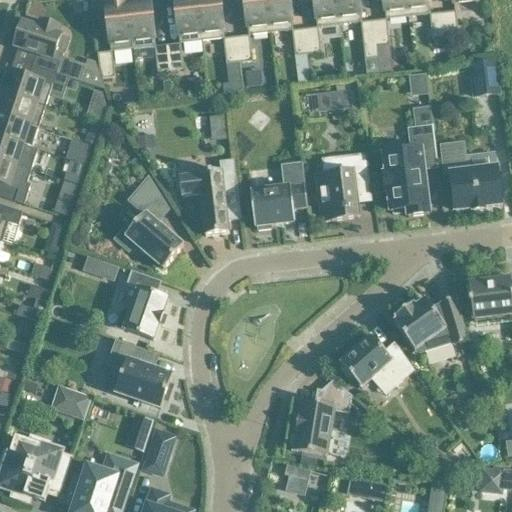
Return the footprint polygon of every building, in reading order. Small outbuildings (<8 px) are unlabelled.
[(202,43),(196,0),(174,0),(180,46),(181,46),(181,45),(202,43)] [(196,0),(202,43),(223,40),(223,41),(224,41),(219,0),(196,0)] [(271,35),(266,0),(244,0),(248,38),(249,38),(249,37),(271,35)] [(289,0),(266,0),(271,35),(292,32),(292,33),(293,33),(289,0)] [(340,27),(336,0),(313,0),(317,30),(318,30),(318,29),(340,27)] [(336,0),(340,27),(361,24),(361,25),(362,24),(359,0),(336,0)] [(408,19),(406,0),(383,0),(386,22),(387,22),(387,21),(408,19)] [(428,0),(406,0),(408,19),(429,16),(431,16),(428,0)] [(150,2),(128,4),(133,51),(154,49),(156,49),(150,2)] [(112,54),(133,51),(128,4),(106,6),(106,7),(105,7),(111,54),(112,54)] [(459,39),(455,13),(443,15),(446,40),(459,39)] [(443,15),(431,16),(429,16),(432,42),(446,40),(443,15)] [(390,47),(387,22),(386,22),(374,23),(377,48),(378,48),(390,47)] [(36,56),(33,68),(57,76),(61,63),(53,61),(61,37),(58,36),(60,29),(41,23),(39,30),(22,24),(15,49),(36,56)] [(374,23),(362,24),(361,25),(365,62),(379,60),(378,48),(377,48),(374,23)] [(321,55),(318,30),(317,30),(305,31),(308,57),(321,55)] [(305,31),(293,33),(292,33),(295,58),(308,57),(305,31)] [(249,38),(248,38),(236,39),(239,65),(252,63),(249,38)] [(236,39),(224,41),(223,41),(226,66),(239,65),(236,39)] [(184,71),(181,46),(180,46),(168,47),(171,73),(184,71)] [(171,73),(168,47),(156,49),(154,49),(158,74),(171,73)] [(111,54),(97,55),(99,71),(101,76),(102,81),(115,79),(112,54),(111,54)] [(499,96),(495,64),(470,67),(474,99),(499,96)] [(249,67),(251,81),(267,78),(264,65),(249,67)] [(53,88),(57,76),(33,68),(29,80),(9,73),(2,94),(45,109),(52,87),(53,88)] [(102,81),(101,76),(79,69),(75,82),(106,92),(102,81)] [(414,89),(430,89),(430,70),(413,70),(414,89)] [(322,105),(354,104),(354,85),(321,86),(322,105)] [(102,95),(97,93),(90,117),(103,121),(107,108),(102,95)] [(0,116),(39,129),(45,109),(2,94),(0,100),(0,116)] [(0,139),(32,149),(39,129),(0,116),(0,139)] [(104,128),(93,124),(87,144),(97,148),(104,128)] [(383,176),(385,194),(388,194),(390,211),(390,212),(390,214),(393,213),(394,216),(407,214),(408,217),(408,219),(410,219),(410,218),(427,216),(429,216),(429,214),(425,189),(426,189),(425,177),(424,177),(423,171),(438,169),(433,128),(409,131),(411,153),(386,156),(385,156),(383,156),(384,158),(386,176),(383,176)] [(38,151),(32,149),(0,139),(0,161),(31,172),(38,151)] [(463,145),(441,148),(444,177),(450,176),(455,213),(472,211),(472,213),(484,211),(484,209),(501,207),(497,169),(467,173),(463,145)] [(89,156),(81,153),(77,164),(86,167),(89,156)] [(353,201),(356,197),(355,195),(369,194),(364,158),(341,161),(341,162),(345,162),(346,166),(341,166),(341,167),(325,169),(326,176),(325,176),(325,177),(316,178),(322,224),(353,220),(351,201),(353,201)] [(31,186),(27,185),(31,172),(0,161),(0,198),(24,206),(31,186)] [(203,219),(205,238),(229,235),(228,223),(241,221),(234,162),(219,163),(220,173),(198,176),(198,178),(179,180),(180,183),(177,186),(177,190),(178,193),(181,196),(182,199),(201,196),(204,219),(203,219)] [(86,167),(77,164),(73,176),(82,178),(82,179),(86,167)] [(308,209),(302,164),(281,167),(283,190),(250,194),(254,229),(257,229),(258,233),(271,231),(271,227),(295,224),(293,211),(308,209)] [(66,174),(63,183),(79,188),(82,179),(82,178),(73,176),(66,174)] [(164,271),(184,248),(169,235),(168,234),(167,234),(161,229),(162,229),(161,228),(157,225),(168,212),(149,181),(148,181),(129,203),(144,216),(130,232),(127,229),(116,242),(129,253),(134,246),(164,271)] [(0,244),(1,245),(8,224),(18,227),(22,214),(0,207),(0,244)] [(52,271),(43,268),(39,279),(48,282),(52,271)] [(161,283),(131,273),(127,287),(138,291),(130,312),(126,311),(122,313),(117,329),(154,342),(159,327),(160,327),(160,325),(160,324),(162,318),(163,318),(163,317),(163,316),(168,300),(157,296),(161,283)] [(471,305),(473,322),(475,322),(475,321),(511,316),(511,292),(510,280),(508,280),(509,281),(496,282),(491,282),(491,283),(488,284),(488,283),(483,284),(471,285),(469,285),(469,287),(466,288),(467,301),(471,300),(471,302),(470,302),(470,305),(471,305)] [(47,305),(51,293),(32,287),(28,298),(47,305)] [(453,347),(468,343),(455,299),(440,304),(441,306),(431,309),(425,301),(415,309),(413,306),(395,318),(397,322),(394,324),(414,353),(427,343),(430,351),(444,347),(445,347),(453,345),(453,347)] [(34,323),(37,313),(22,308),(18,318),(34,323)] [(343,369),(340,371),(349,382),(351,379),(361,391),(381,374),(395,390),(414,373),(394,345),(384,354),(371,339),(340,366),(343,369)] [(10,340),(6,351),(23,356),(26,346),(10,340)] [(123,372),(115,394),(161,410),(164,402),(168,404),(174,388),(169,386),(172,378),(144,368),(148,355),(116,344),(108,366),(123,372)] [(293,452),(326,458),(334,413),(349,416),(352,398),(333,382),(322,392),(317,391),(315,403),(301,401),(301,403),(299,417),(298,417),(296,432),(296,435),(292,438),(290,445),(293,449),(293,452)] [(62,405),(87,414),(92,399),(67,390),(62,405)] [(2,394),(0,399),(0,406),(6,409),(10,397),(2,394)] [(147,443),(157,416),(140,410),(130,436),(147,443)] [(145,471),(162,477),(175,437),(158,432),(145,471)] [(72,458),(71,458),(69,466),(58,463),(61,454),(47,450),(49,445),(50,445),(50,444),(32,438),(31,439),(32,440),(31,444),(16,439),(11,454),(4,452),(0,464),(0,474),(3,476),(0,486),(0,489),(13,494),(11,498),(29,505),(31,500),(38,502),(39,501),(40,496),(45,497),(45,498),(47,498),(49,491),(59,495),(59,496),(60,496),(72,458)] [(119,511),(135,467),(109,459),(104,475),(88,469),(84,482),(76,480),(68,505),(75,507),(73,511),(119,511)] [(301,465),(315,468),(316,462),(302,459),(301,465)] [(287,468),(285,478),(291,479),(308,483),(310,474),(287,468)] [(356,470),(351,485),(375,493),(379,478),(356,470)] [(502,485),(503,474),(482,472),(481,483),(502,485)] [(445,480),(431,478),(428,497),(442,499),(445,480)] [(152,493),(146,511),(160,511),(159,511),(164,497),(152,493)]
